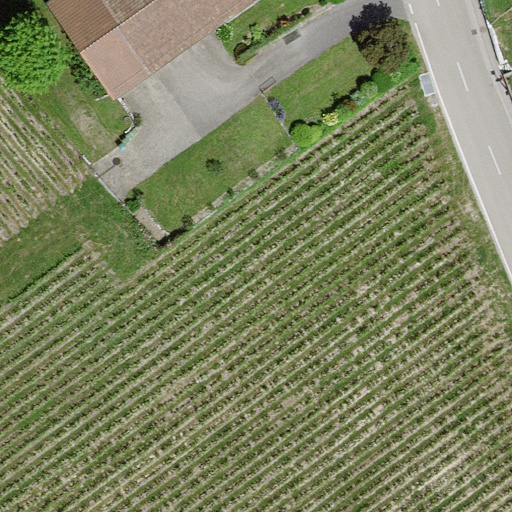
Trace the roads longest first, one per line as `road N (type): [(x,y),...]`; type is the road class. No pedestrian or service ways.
road 1 (tertiary): [(511,188),(441,0)]
road 2 (track): [(0,270),(110,186)]
